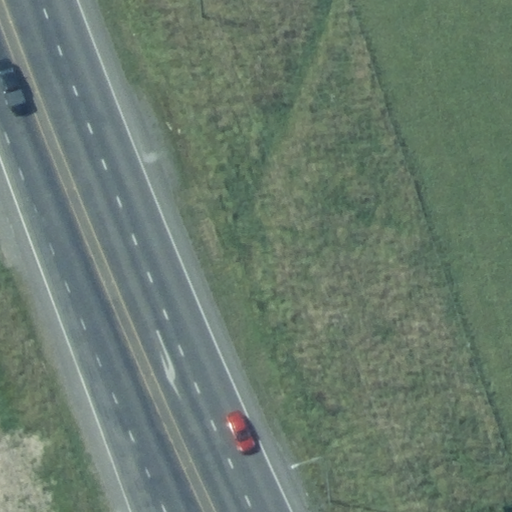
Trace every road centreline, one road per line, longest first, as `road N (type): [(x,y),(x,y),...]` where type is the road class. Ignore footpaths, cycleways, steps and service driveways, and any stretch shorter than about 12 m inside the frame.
road 1 (trunk): [(27,0),(77,111),(110,272),(127,414),(162,511)]
road 2 (trunk): [(64,511),(53,441),(0,248)]
